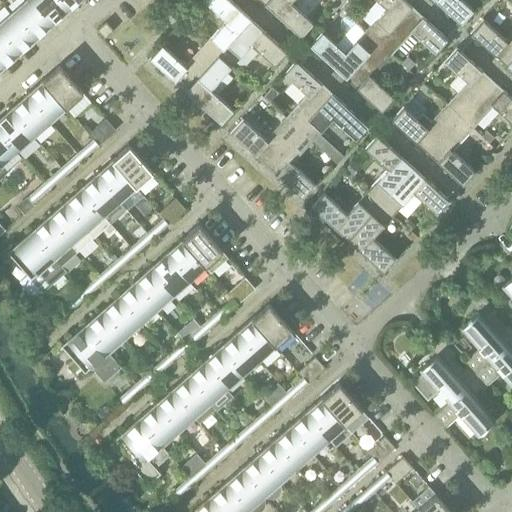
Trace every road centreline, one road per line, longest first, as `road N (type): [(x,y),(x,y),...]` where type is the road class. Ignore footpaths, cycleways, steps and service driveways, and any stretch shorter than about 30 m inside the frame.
road 1 (residential): [(352,340),(75,25)]
road 2 (residential): [(501,510),(352,340)]
road 3 (residential): [(352,340),(511,205)]
